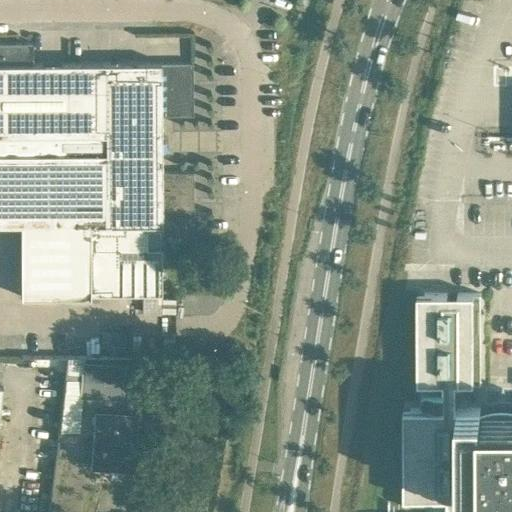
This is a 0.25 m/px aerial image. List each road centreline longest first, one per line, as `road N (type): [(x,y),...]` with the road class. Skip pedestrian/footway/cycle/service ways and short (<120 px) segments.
road 1 (unclassified): [(177,328),(227,321),(241,281),(250,73),(234,30),(190,13),(0,15)]
road 2 (primary): [(292,511),(356,137),(392,0)]
